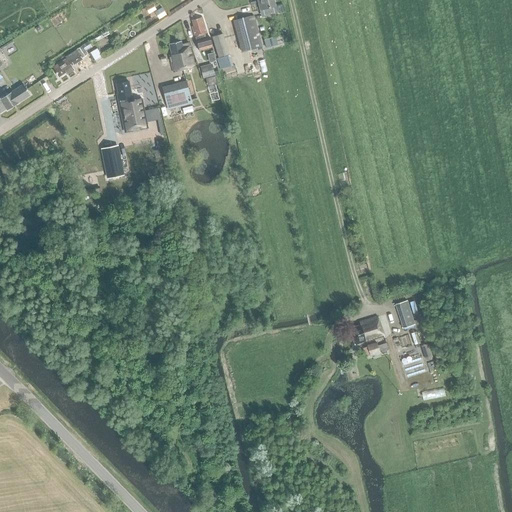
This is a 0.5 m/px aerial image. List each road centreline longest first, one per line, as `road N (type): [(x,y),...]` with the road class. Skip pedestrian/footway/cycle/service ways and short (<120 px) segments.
road 1 (track): [(291,0),(366,312)]
road 2 (residential): [(0,131),(199,0)]
road 3 (secondary): [(139,511),(0,370)]
